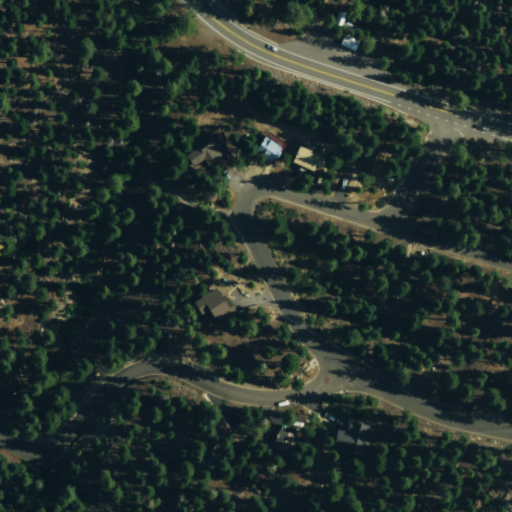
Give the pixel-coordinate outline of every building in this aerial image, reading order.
[(260,135),(277,148),(265,165),(254,157),(257,154),(250,149),(260,135)] [(178,156),(205,138),(217,156),(202,166),(198,159),(186,167),(178,156)] [(293,145),(314,154),(307,171),(286,162),(293,145)] [(364,147),(358,168),(375,173),(381,151),(364,147)] [(412,279),(436,284),(431,303),(408,298),(412,279)] [(209,288),(186,302),(196,317),(203,311),(208,319),(214,315),(218,322),(232,312),(221,296),(216,299),(209,288)] [(361,427),(356,455),(325,449),(327,440),(328,440),(330,430),(340,432),(342,423),(361,427)] [(274,429),(294,435),(288,456),(267,450),(274,429)] [(195,465),(203,436),(221,440),(213,469),(195,465)]
